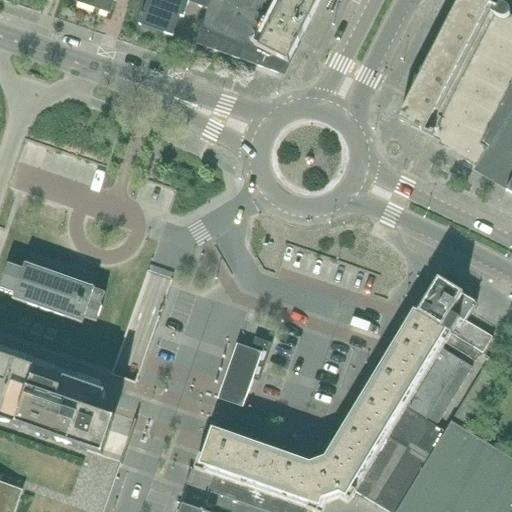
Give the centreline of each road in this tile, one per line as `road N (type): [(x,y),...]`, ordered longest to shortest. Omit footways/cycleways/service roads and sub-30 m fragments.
road 1 (residential): [(129,511),(212,302),(253,280)]
road 2 (secondary): [(345,195),(511,273)]
road 3 (secondary): [(511,245),(359,169)]
road 4 (tertiary): [(139,86),(0,36)]
road 5 (tertiary): [(274,122),(139,86)]
road 6 (secondary): [(348,125),(410,0)]
road 7 (tertiary): [(139,86),(259,156)]
road 8 (secondary): [(376,0),(326,110)]
